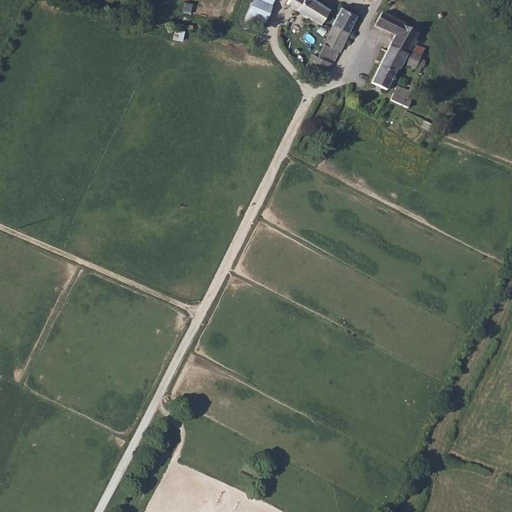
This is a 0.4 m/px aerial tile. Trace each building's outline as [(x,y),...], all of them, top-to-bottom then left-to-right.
[(257,0),(253,0),(248,13),(266,21),(272,6),(257,0)] [(289,0),(286,6),(320,26),(323,21),(329,10),(312,0),(289,0)] [(342,8),(333,25),(349,33),(357,15),(342,8)] [(420,55),(410,50),(413,43),(418,34),(405,28),(405,26),(381,14),(375,27),(394,37),(371,84),(384,93),(396,70),(399,71),(402,66),(415,72),(416,70),(419,72),(422,72),(424,71),(426,69),(426,66),(426,65),(424,63),(421,62),(423,57),(420,55)] [(312,57),(305,68),(321,76),(329,64),(332,66),(338,53),(340,53),(349,33),(333,25),(325,41),(318,59),(312,57)] [(413,43),(410,50),(420,55),(421,53),(423,48),(413,43)] [(397,88),(393,95),(409,103),(412,96),(397,88)]
